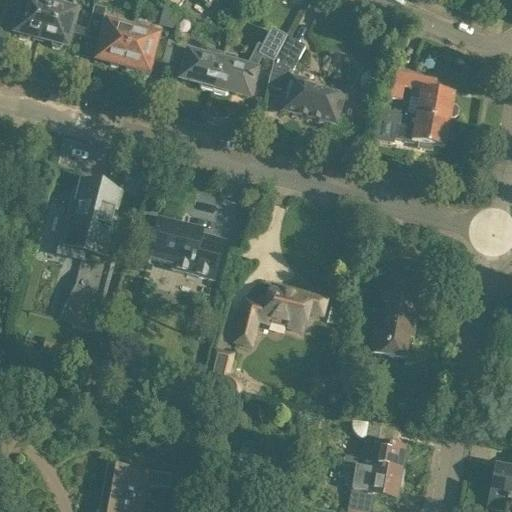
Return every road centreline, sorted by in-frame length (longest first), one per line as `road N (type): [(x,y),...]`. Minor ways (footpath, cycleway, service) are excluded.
road 1 (residential): [(491,232),(0,106)]
road 2 (residential): [(438,511),(491,232)]
road 3 (residential): [(511,49),(378,0)]
